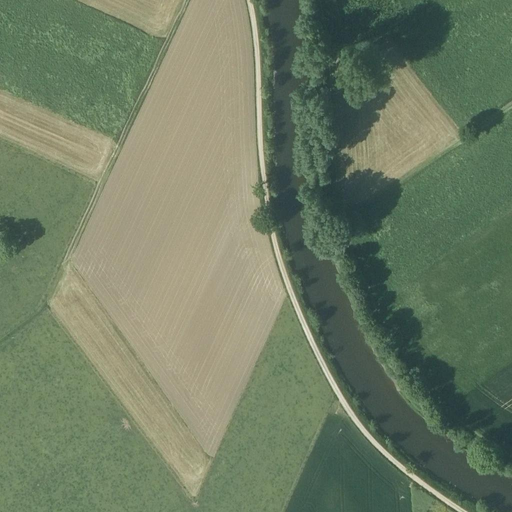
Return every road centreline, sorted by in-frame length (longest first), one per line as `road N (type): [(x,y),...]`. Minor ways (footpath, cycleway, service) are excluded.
road 1 (track): [(253,0),(270,202),(288,280),(348,407),(380,447),(462,511)]
road 2 (track): [(0,345),(46,309),(188,0)]
road 3 (track): [(511,109),(345,219)]
